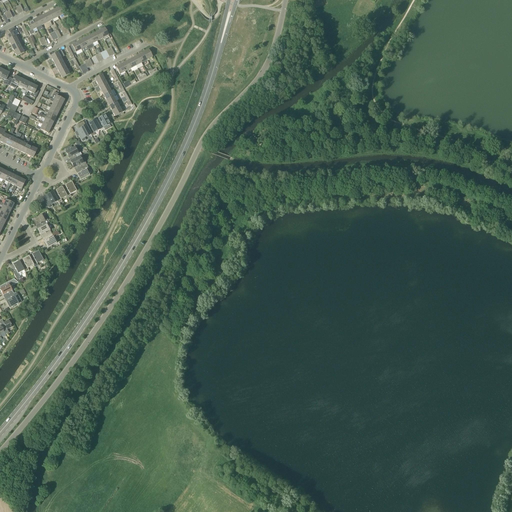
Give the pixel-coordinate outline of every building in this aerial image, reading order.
[(60,7),(54,10),(58,17),(63,15),(60,7)] [(52,20),(58,17),(54,10),(48,12),(52,20)] [(47,23),(52,20),(48,12),(43,15),(47,23)] [(41,26),(47,23),(43,15),(38,18),(41,26)] [(36,28),(41,26),(38,18),(32,21),(36,28)] [(32,21),(26,23),(30,30),(28,31),(30,36),(35,33),(33,30),(36,28),(32,21)] [(9,32),(5,35),(8,40),(15,36),(13,31),(15,30),(14,27),(8,30),(9,32)] [(104,28),(99,31),(103,39),(108,36),(104,28)] [(99,31),(93,34),(97,41),(103,39),(99,31)] [(93,34),(88,37),(92,44),(97,41),(93,34)] [(10,46),(18,42),(15,36),(8,40),(10,46)] [(88,37),(82,39),(86,47),(88,50),(94,47),(92,44),(88,37)] [(82,39),(77,42),(81,50),(86,47),(82,39)] [(13,51),(21,47),(18,42),(10,46),(13,51)] [(75,52),(81,50),(77,42),(72,45),(75,52)] [(16,57),(24,53),(21,47),(13,51),(16,57)] [(143,53),(147,60),(152,57),(148,50),(143,53)] [(53,62),(61,58),(58,52),(50,56),(53,62)] [(141,63),(147,60),(143,53),(137,56),(141,63)] [(141,63),(137,56),(132,59),(136,66),(137,69),(143,66),(141,63)] [(56,67),(63,63),(61,58),(53,62),(56,67)] [(130,69),(136,66),(132,59),(126,62),(130,69)] [(125,72),(130,69),(126,62),(121,64),(125,72)] [(59,73),(66,69),(63,63),(56,67),(59,73)] [(120,75),(125,72),(121,64),(116,67),(120,75)] [(62,78),(69,74),(66,69),(59,73),(62,78)] [(7,85),(10,78),(8,77),(9,73),(4,71),(0,77),(3,79),(2,84),(6,86),(7,85)] [(97,84),(105,80),(102,75),(94,79),(97,84)] [(17,86),(20,79),(15,76),(13,80),(10,78),(7,85),(10,86),(12,87),(14,84),(17,86)] [(22,89),(26,81),(20,79),(17,86),(22,89)] [(100,90),(108,85),(105,80),(97,84),(100,90)] [(28,91),(32,84),(26,81),(22,89),(26,90),(25,94),(27,95),(28,92),(28,91)] [(28,91),(28,92),(31,93),(30,96),(35,99),(39,92),(36,90),(37,87),(32,84),(28,91)] [(103,95),(111,91),(108,85),(100,90),(103,95)] [(106,100),(113,96),(111,91),(103,95),(106,100)] [(64,100),(61,99),(63,96),(54,92),(53,95),(56,96),(54,100),(51,99),(49,98),(48,100),(50,101),(53,103),(53,102),(62,106),(64,100)] [(109,106),(116,102),(113,96),(106,100),(109,106)] [(59,112),(62,106),(53,102),(53,103),(51,106),(48,104),(47,107),(50,108),(50,107),(59,112)] [(111,111),(119,107),(116,102),(109,106),(111,111)] [(119,107),(111,111),(114,117),(122,113),(124,111),(121,106),(119,107)] [(56,117),(59,112),(50,107),(50,108),(49,111),(46,110),(45,112),(47,114),(48,113),(56,117)] [(17,114),(14,113),(9,110),(6,116),(15,120),(17,114)] [(53,123),(56,117),(48,113),(47,114),(46,117),(43,115),(42,118),(45,119),(53,123)] [(104,115),(95,120),(100,130),(101,131),(104,129),(104,128),(109,125),(108,122),(106,118),(104,115)] [(45,119),(43,122),(40,121),(39,123),(42,125),(42,124),(51,128),(53,123),(45,119)] [(94,133),(100,130),(95,120),(85,125),(90,135),(92,137),(95,135),(94,133)] [(48,134),(51,128),(42,124),(42,125),(41,128),(37,126),(36,128),(40,131),(40,130),(48,134)] [(76,131),(74,132),(76,137),(78,136),(81,140),(82,142),(86,140),(84,138),(90,135),(85,125),(76,131)] [(9,136),(5,144),(10,147),(14,139),(14,138),(15,135),(12,134),(14,130),(12,128),(10,133),(8,136),(9,136)] [(2,136),(0,139),(0,142),(5,144),(9,136),(8,136),(5,134),(7,131),(5,130),(2,136)] [(20,141),(19,141),(16,140),(18,137),(15,135),(14,138),(14,139),(10,147),(16,150),(20,141)] [(25,144),(22,142),(23,139),(21,138),(19,141),(20,141),(16,150),(21,152),(25,144)] [(30,146),(27,145),(29,142),(26,141),(25,144),(21,152),(27,155),(31,147),(30,146)] [(31,147),(27,155),(33,158),(37,150),(33,148),(34,145),(32,143),(30,146),(31,147)] [(70,162),(79,157),(81,156),(80,152),(77,154),(74,147),(65,152),(70,162)] [(75,171),(86,165),(85,162),(82,163),(79,157),(70,162),(75,171)] [(86,165),(75,171),(80,181),(89,176),(86,170),(88,168),(86,165)] [(3,170),(0,175),(0,179),(3,180),(1,183),(3,184),(4,184),(5,181),(4,181),(8,173),(3,170)] [(10,184),(14,175),(8,173),(4,181),(5,181),(8,183),(7,186),(5,190),(7,191),(9,187),(10,184)] [(14,175),(10,184),(14,186),(11,191),(13,192),(16,187),(15,186),(19,178),(14,175)] [(19,178),(15,186),(16,187),(19,188),(18,191),(20,193),(22,189),(21,189),(25,181),(19,178)] [(71,197),(70,195),(76,191),(71,182),(62,187),(67,196),(68,199),(71,197)] [(61,200),(67,196),(62,187),(52,192),(57,201),(58,204),(62,202),(61,200)] [(51,205),(57,201),(52,192),(46,195),(48,198),(42,201),(46,208),(48,207),(49,208),(52,206),(51,205)] [(2,206),(11,210),(13,204),(15,201),(7,197),(5,200),(3,204),(1,203),(0,203),(0,205),(2,206)] [(0,211),(8,215),(11,210),(2,206),(1,209),(0,209),(0,211)] [(33,219),(32,219),(37,229),(46,224),(47,224),(49,223),(47,220),(45,221),(42,215),(35,218),(33,219)] [(46,224),(37,229),(42,238),(51,234),(47,224),(46,224)] [(51,234),(42,238),(47,248),(51,246),(56,243),(51,234)] [(38,266),(37,264),(43,260),(38,251),(29,256),(35,268),(38,266)] [(35,268),(29,256),(19,261),(25,273),(29,271),(27,269),(33,265),(35,268)] [(25,273),(19,261),(9,266),(14,275),(17,280),(20,278),(18,273),(24,270),(25,273)] [(16,284),(18,283),(17,283),(18,283),(14,279),(0,286),(0,288),(0,289),(0,288),(0,290),(4,299),(14,294),(10,287),(11,286),(11,287),(12,286),(12,285),(13,285),(14,285),(15,285),(15,284),(16,283),(16,284)] [(14,294),(4,299),(9,308),(19,303),(15,297),(17,296),(16,293),(14,294)] [(2,320),(0,321),(0,324),(0,325),(4,332),(5,335),(8,333),(7,330),(12,327),(13,326),(10,320),(9,321),(8,320),(3,323),(2,320)]
